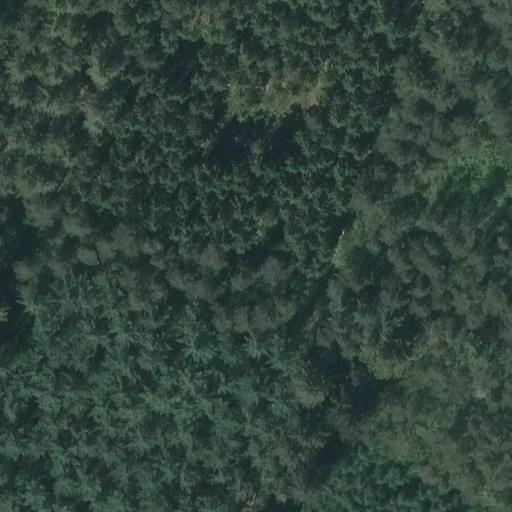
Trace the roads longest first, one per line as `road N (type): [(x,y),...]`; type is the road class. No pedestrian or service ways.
road 1 (track): [(416,0),(243,511)]
road 2 (track): [(0,177),(511,320)]
road 3 (track): [(40,189),(113,0)]
